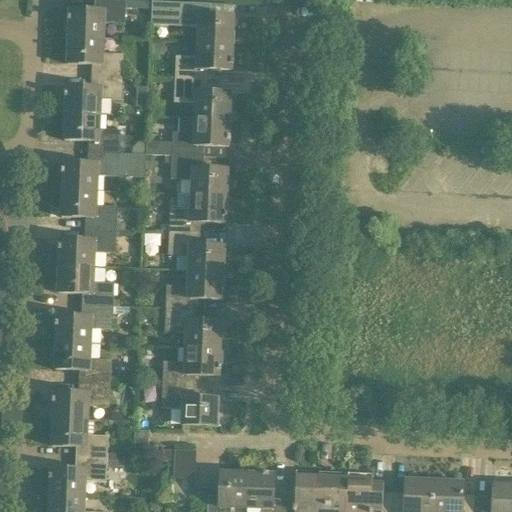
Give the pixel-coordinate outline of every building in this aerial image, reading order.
[(98,11),(70,10),(69,37),(103,39),(104,24),(125,25),(126,9),(151,10),(152,10),(152,2),(99,0),(98,11)] [(206,4),(179,3),(152,2),(152,10),(151,10),(151,26),(178,27),(198,28),(198,43),(233,44),(234,17),(206,16),(206,4)] [(103,39),(69,37),(68,65),(96,66),(95,77),(122,78),(123,55),(102,55),(103,39)] [(233,44),(198,43),(197,59),(175,58),(175,80),(203,81),(203,70),(231,71),(233,44)] [(65,114),(100,116),(100,101),(121,102),(122,78),(95,77),(95,88),(67,87),(65,114)] [(194,120),(229,121),(230,93),(202,92),(203,81),(175,80),(174,104),(195,105),(194,119),(194,120)] [(100,116),(65,114),(64,141),(92,143),(92,153),(145,155),(145,151),(120,150),(120,131),(99,131),(100,116)] [(145,141),(145,151),(145,155),(164,156),(200,158),(200,147),(228,148),(229,121),(194,120),(194,119),(178,118),(178,134),(172,134),(172,142),(145,141)] [(63,190),(97,192),(97,178),(144,179),(145,155),(92,153),(91,164),(64,163),(63,190)] [(191,196),(226,197),(227,170),(199,168),(200,158),(164,156),(164,165),(171,165),(171,180),(192,182),(191,196)] [(97,192),(63,190),(62,217),(89,218),(89,230),(116,231),(117,208),(96,207),(97,192)] [(226,197),(191,196),(190,211),(169,211),(169,227),(160,226),(159,232),(196,234),(197,223),(225,224),(226,197)] [(59,267),(93,268),(94,254),(115,255),(116,231),(89,230),(88,241),(60,239),(59,267)] [(188,272),(223,274),(224,246),(196,245),(196,234),(159,232),(159,241),(168,241),(168,257),(189,258),(188,272)] [(93,268),(59,267),(58,294),(86,295),(86,306),(113,307),(114,284),(93,284),(93,268)] [(223,274),(188,272),(187,288),(166,287),(165,309),(193,310),(194,299),(222,300),(223,274)] [(56,343),(90,344),(91,330),(112,331),(113,307),(86,306),(85,317),(57,316),(56,343)] [(185,348),(219,350),(220,323),(193,321),(193,310),(165,309),(164,334),(186,334),(185,348)] [(90,344),(56,343),(55,371),(82,372),(82,383),(110,384),(111,361),(89,360),(90,344)] [(218,378),(218,372),(220,372),(220,367),(218,367),(219,350),(185,348),(184,365),(163,363),(162,386),(189,388),(189,377),(218,378)] [(52,421),(86,422),(87,406),(109,407),(110,384),(82,383),(81,395),(53,394),(52,421)] [(217,400),(188,399),(189,388),(162,386),(161,410),(181,411),(180,427),(215,428),(217,400)] [(86,422),(52,421),(50,447),(79,449),(79,460),(116,461),(117,455),(107,454),(108,437),(86,436),(86,422)] [(147,458),(147,446),(147,433),(133,432),(132,458),(147,458)] [(174,462),(174,471),(194,472),(195,451),(175,450),(174,462)] [(47,481),(49,481),(48,497),(83,499),(84,482),(106,483),(106,468),(123,469),(123,462),(116,461),(79,460),(78,471),(50,470),(49,476),(48,476),(47,481)] [(317,511),(319,473),(295,472),(294,507),(283,507),(283,511),(317,511)] [(245,509),(246,475),(219,473),(218,502),(207,502),(206,511),(230,511),(230,509),(245,509)] [(319,473),(317,511),(345,511),(347,474),(319,473)] [(347,474),(345,511),(391,511),(392,494),(383,494),(383,482),(371,481),(371,475),(347,474)] [(246,475),(245,509),(260,510),(260,511),(283,511),(283,507),(284,505),(272,504),(273,476),(246,475)] [(431,511),(433,482),(404,481),(404,494),(392,494),(391,511),(431,511)] [(433,482),(431,511),(472,511),(474,496),(462,496),(462,483),(433,482)] [(511,511),(511,485),(492,484),(491,497),(474,496),(472,511),(511,511)] [(82,511),(83,499),(48,497),(47,511),(82,511)]
